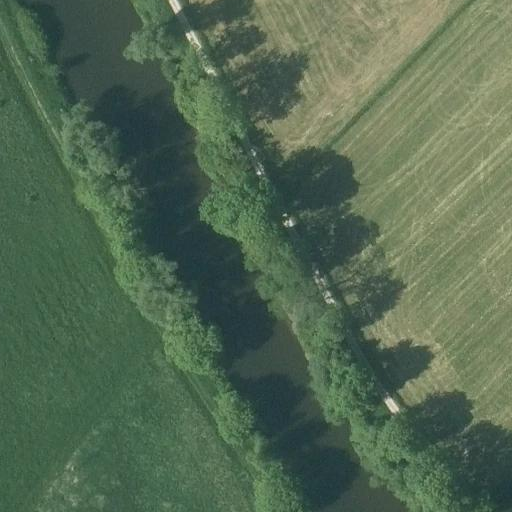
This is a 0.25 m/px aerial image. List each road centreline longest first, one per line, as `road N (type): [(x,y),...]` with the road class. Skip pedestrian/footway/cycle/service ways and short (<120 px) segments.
road 1 (track): [(170,0),(379,387),(463,511)]
road 2 (track): [(274,511),(52,146),(0,32)]
